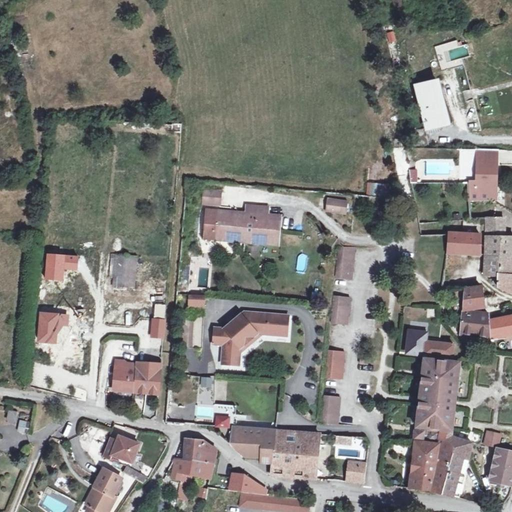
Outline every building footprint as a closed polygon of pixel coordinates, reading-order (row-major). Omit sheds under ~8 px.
[(390,44),(398,41),(394,31),(386,34),(390,44)] [(23,84),(38,79),(29,50),(14,55),(23,84)] [(436,80),(416,86),(427,127),(439,124),(438,122),(447,119),(436,80)] [(461,182),(469,182),(469,184),(470,201),(498,201),(498,166),(479,165),(479,152),(461,152),(461,182)] [(479,165),(498,166),(499,152),(479,152),(479,165)] [(222,191),(205,190),(204,205),(221,206),(222,191)] [(358,202),(370,203),(371,198),(371,195),(359,194),(359,197),(358,202)] [(349,202),(329,199),(327,212),(347,215),(349,202)] [(263,215),(263,207),(248,206),(247,214),(218,211),(215,239),(267,244),(279,245),(280,217),(268,216),(263,215)] [(488,219),(487,237),(505,237),(507,212),(497,211),(497,219),(488,219)] [(450,236),(449,254),(481,255),(482,234),(451,233),(450,236)] [(487,237),(486,257),(511,259),(511,237),(505,237),(487,237)] [(253,247),(258,258),(265,255),(260,244),(253,247)] [(352,282),(356,249),(340,248),(337,280),(352,282)] [(126,255),(115,254),(113,278),(113,285),(123,286),(126,255)] [(306,272),(308,255),(300,254),(298,271),(306,272)] [(485,276),(500,276),(511,276),(511,259),(486,257),(485,276)] [(511,276),(500,276),(499,288),(511,292),(511,276)] [(466,289),(464,301),(484,298),(482,287),(466,289)] [(203,349),(207,296),(192,295),(188,347),(203,349)] [(333,323),(348,324),(351,300),(335,298),(334,306),(333,323)] [(464,301),(463,311),(485,308),(484,298),(464,301)] [(461,336),(491,339),(490,320),(489,314),(463,311),(461,336)] [(225,328),(215,328),(214,344),(224,345),(223,363),(240,365),(241,352),(241,347),(258,333),(263,334),(288,336),(290,315),(245,312),(225,328)] [(511,315),(490,320),(491,339),(511,335),(511,315)] [(151,338),(167,340),(169,320),(153,319),(151,338)] [(241,347),(241,352),(263,334),(258,333),(241,347)] [(426,356),(426,359),(451,361),(451,358),(454,358),(455,345),(426,342),(425,356),(426,356)] [(345,352),(330,351),(328,379),(343,381),(345,352)] [(115,389),(135,391),(136,369),(128,369),(128,363),(125,360),(117,359),(115,389)] [(451,361),(426,359),(425,361),(424,375),(423,379),(421,397),(420,401),(420,406),(417,428),(419,428),(418,431),(416,431),(415,439),(417,439),(417,442),(416,443),(410,489),(413,489),(432,491),(454,496),(463,458),(469,459),(473,443),(452,437),(456,404),(461,362),(451,361)] [(136,369),(135,391),(158,393),(161,362),(137,362),(136,369)] [(201,404),(213,404),(213,378),(202,378),(201,404)] [(323,425),(338,426),(341,399),(326,398),(323,425)] [(214,427),(234,429),(235,429),(235,420),(237,420),(238,408),(216,406),(214,427)] [(9,412),(9,422),(17,422),(18,412),(9,412)] [(18,433),(27,435),(29,422),(20,420),(18,433)] [(245,455),(262,456),(264,431),(235,429),(234,429),(232,443),(238,446),(238,450),(245,455)] [(264,431),(262,456),(274,457),(276,432),(264,431)] [(276,432),(274,457),(272,476),(316,479),(320,435),(319,435),(277,432),(276,432)] [(501,435),(488,432),(486,444),(498,447),(501,435)] [(119,442),(112,439),(106,457),(114,460),(115,456),(135,463),(142,444),(128,440),(128,441),(124,440),(125,438),(121,437),(119,442)] [(340,437),(340,445),(353,446),(353,438),(340,437)] [(185,462),(215,465),(218,452),(205,441),(187,440),(186,453),(179,452),(174,461),(179,462),(185,462)] [(511,452),(497,449),(490,481),(511,485),(511,452)] [(469,459),(463,458),(454,496),(460,498),(469,459)] [(215,465),(185,462),(183,472),(182,473),(211,479),(215,465)] [(367,463),(351,462),(349,482),(364,484),(367,463)] [(145,483),(148,476),(130,467),(127,473),(145,483)] [(100,489),(91,506),(103,511),(110,511),(118,498),(115,497),(124,479),(106,469),(96,487),(100,489)] [(231,491),(265,494),(266,489),(247,476),(234,475),(231,491)] [(201,487),(199,498),(207,500),(210,489),(201,487)] [(308,500),(249,494),(247,508),(287,511),(300,511),(301,508),(308,509),(308,500)]
